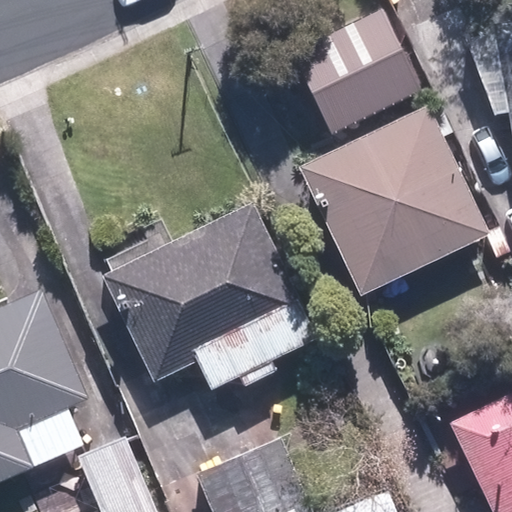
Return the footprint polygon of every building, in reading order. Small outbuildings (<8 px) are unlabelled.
[(294,48),(335,135),(431,88),(389,2),(294,48)] [(511,12),(468,17),(499,112),(511,111),(511,12)] [(433,94),(302,163),(373,297),(504,228),(433,94)] [(206,357),(219,384),(243,373),(249,386),(283,369),(277,356),(323,334),(257,199),(175,238),(160,207),(92,240),(160,380),(206,357)] [(0,482),(79,446),(107,506),(93,511),(171,511),(134,432),(122,438),(50,281),(0,304),(0,482)] [(501,511),(511,511),(511,391),(457,417),(501,511)] [(290,431),(197,471),(215,511),(319,511),(325,510),(290,431)]
